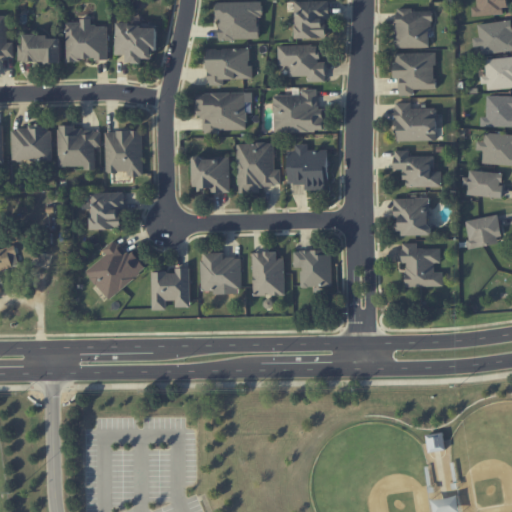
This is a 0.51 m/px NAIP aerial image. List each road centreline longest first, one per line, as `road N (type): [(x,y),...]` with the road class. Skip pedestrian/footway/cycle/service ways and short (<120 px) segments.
road 1 (residential): [(188,0),(169,101),(165,225),(360,219)]
road 2 (secondary): [(511,333),(459,342),(153,346)]
road 3 (residential): [(362,0),(360,219)]
road 4 (secondary): [(51,374),(253,371)]
road 5 (residential): [(0,94),(117,92),(169,101)]
road 6 (secondary): [(371,370),(511,360)]
road 7 (residential): [(58,511),(51,374)]
road 8 (residential): [(371,370),(370,258),(362,251)]
road 9 (residential): [(362,251),(356,370)]
